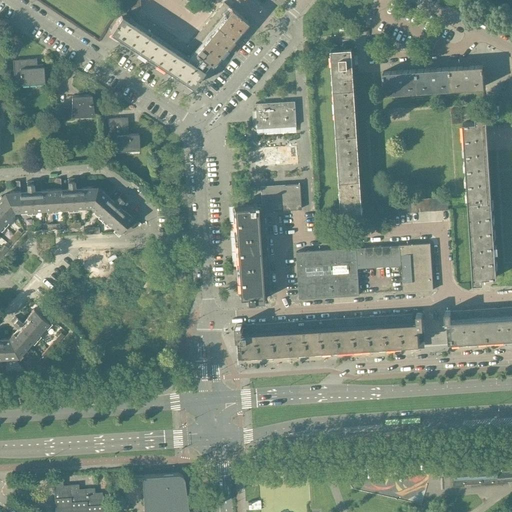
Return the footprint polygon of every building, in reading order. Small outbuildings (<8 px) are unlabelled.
[(140,7),(139,0),(119,0),(120,15),(109,31),(110,32),(192,86),(204,69),(205,70),(211,63),(211,64),(212,63),(246,21),(247,21),(231,8),(223,2),(223,3),(186,47),(136,13),(139,7),(140,7)] [(349,48),(341,48),(331,49),(342,214),(362,213),(362,201),(359,201),(350,65),(353,65),(352,56),(349,56),(349,48)] [(12,59),(14,85),(44,83),(43,64),(36,64),(36,58),(12,59)] [(469,65),(462,66),(449,67),(450,89),(482,86),(482,87),(484,87),(482,65),(481,65),(469,66),(469,65)] [(436,68),(430,68),(416,69),(418,91),(450,89),(449,67),(436,68)] [(403,70),(396,70),(396,71),(384,71),(383,71),(384,93),(386,93),(418,91),(416,69),(403,70)] [(71,116),(94,115),(91,95),(82,96),(82,93),(79,93),(79,96),(71,96),(71,104),(69,104),(69,108),(63,108),(64,120),(71,119),(71,116)] [(294,101),(255,103),(255,104),(256,104),(256,111),(255,111),(256,128),(295,126),(294,108),(293,108),(293,102),(294,102),(294,101)] [(472,122),(463,123),(463,124),(468,202),(491,200),(486,122),(486,116),(472,117),(472,122)] [(123,118),(108,118),(109,146),(116,146),(117,151),(139,150),(138,134),(124,134),(123,118)] [(296,146),(258,148),(259,166),(297,164),(296,146)] [(90,206),(96,190),(92,188),(92,186),(85,187),(81,187),(81,190),(74,190),(74,178),(67,179),(68,190),(61,191),(61,188),(57,188),(51,189),(52,209),(90,206)] [(51,189),(44,189),(40,190),(40,192),(33,193),(33,181),(26,181),(27,193),(20,193),(20,191),(16,191),(9,191),(9,193),(6,195),(14,211),(52,209),(51,189)] [(286,184),(274,185),(275,210),(288,209),(286,184)] [(299,184),(286,184),(288,209),(300,209),(300,208),(299,201),(300,201),(299,184)] [(274,185),(260,186),(261,204),(263,204),(263,211),(275,210),(274,185)] [(109,196),(115,189),(113,186),(106,194),(109,196)] [(117,207),(125,198),(120,194),(112,203),(107,198),(109,196),(106,194),(101,189),(99,191),(96,190),(90,206),(119,232),(122,228),(134,215),(126,208),(122,212),(117,207)] [(0,227),(14,211),(6,195),(2,197),(1,195),(0,196),(0,227)] [(496,275),(493,230),(491,200),(468,202),(473,277),(473,283),(487,282),(487,277),(496,276),(496,275)] [(253,205),(243,206),(243,205),(232,206),(237,282),(238,297),(246,296),(246,301),(249,301),(251,305),(258,304),(258,300),(263,300),(263,298),(266,298),(266,294),(269,294),(263,211),(263,204),(261,204),(256,205),(256,203),(253,204),(253,205)] [(127,232),(139,219),(134,215),(122,228),(127,232)] [(17,238),(14,234),(9,239),(13,243),(17,238)] [(430,243),(400,245),(401,265),(403,292),(433,290),(430,243)] [(400,245),(356,248),(357,268),(401,265),(400,245)] [(359,294),(357,268),(356,248),(296,251),(299,298),(359,294)] [(120,260),(105,281),(85,267),(83,268),(74,281),(89,291),(90,294),(87,298),(80,293),(74,302),(77,304),(81,316),(91,324),(95,338),(122,357),(145,350),(166,321),(159,317),(177,292),(169,287),(165,292),(159,288),(148,305),(135,296),(149,277),(124,259),(120,260)] [(159,315),(162,318),(176,304),(173,301),(159,315)] [(511,306),(502,307),(445,311),(445,322),(451,322),(452,341),(511,336),(511,306)] [(24,324),(22,322),(15,316),(10,321),(19,328),(15,334),(13,332),(8,337),(16,354),(19,352),(21,353),(48,322),(33,309),(29,314),(25,310),(22,313),(28,318),(24,324)] [(412,313),(368,316),(246,324),(247,331),(243,331),(242,324),(236,325),(237,345),(242,344),(243,354),(419,343),(419,333),(424,333),(422,313),(416,313),(416,320),(413,320),(412,313)] [(0,340),(0,358),(13,357),(12,355),(16,354),(8,337),(1,338),(1,341),(0,340)] [(53,342),(47,348),(50,351),(55,344),(53,342)] [(47,348),(41,355),(44,357),(50,351),(47,348)] [(31,367),(25,373),(27,376),(34,369),(31,367)] [(439,466),(425,511),(496,511),(508,502),(507,475),(501,462),(439,466)] [(198,511),(198,509),(188,509),(184,479),(184,478),(183,477),(183,476),(182,475),(181,474),(180,474),(179,473),(178,473),(177,473),(144,475),(146,511),(198,511)] [(93,488),(78,488),(78,484),(62,485),(62,480),(53,481),(54,511),(102,511),(101,492),(94,493),(93,488)]
